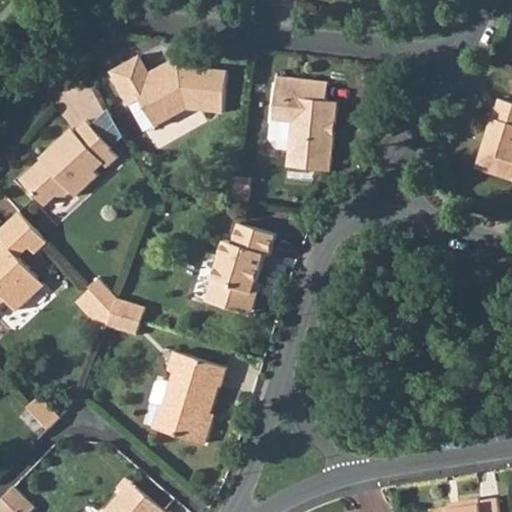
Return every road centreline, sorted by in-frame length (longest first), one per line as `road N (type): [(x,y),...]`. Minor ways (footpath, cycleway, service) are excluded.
road 1 (residential): [(0,142),(107,21),(139,18),(446,63)]
road 2 (residential): [(369,196),(318,269),(278,388)]
road 3 (residential): [(353,474),(511,449)]
road 4 (residential): [(446,63),(369,196)]
road 5 (residential): [(511,246),(369,196)]
road 6 (residential): [(278,388),(234,511)]
